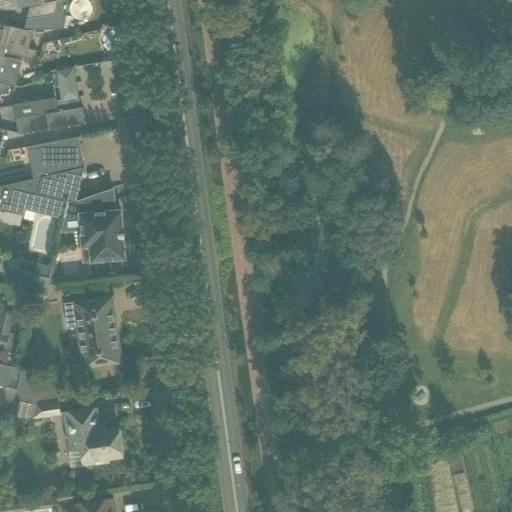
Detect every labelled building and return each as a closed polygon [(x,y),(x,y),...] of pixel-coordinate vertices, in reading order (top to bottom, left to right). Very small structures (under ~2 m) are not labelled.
[(63,28),(63,27),(68,0),(57,0),(54,12),(27,17),(24,29),(0,23),(0,53),(4,55),(5,53),(33,59),(36,50),(27,48),(31,29),(63,28)] [(54,12),(57,0),(50,0),(31,4),(27,17),(54,12)] [(132,23),(133,35),(144,34),(142,22),(132,23)] [(96,30),(58,40),(60,45),(84,39),(98,36),(96,30)] [(5,67),(8,57),(4,57),(4,55),(0,53),(0,82),(9,85),(15,86),(19,71),(5,67)] [(57,73),(61,102),(78,100),(74,70),(57,73)] [(0,94),(7,93),(9,85),(0,82),(0,94)] [(58,111),(56,99),(38,101),(40,114),(47,113),(58,111)] [(82,107),(58,111),(47,113),(40,114),(16,118),(18,133),(56,128),(85,123),(82,107)] [(84,166),(78,136),(59,140),(28,147),(34,177),(84,166)] [(0,208),(26,215),(28,206),(35,208),(38,193),(66,200),(68,200),(76,202),(77,200),(77,198),(84,166),(34,177),(0,185),(0,208)] [(122,230),(121,209),(115,210),(113,188),(77,200),(76,202),(68,200),(65,215),(80,214),(82,246),(90,245),(91,260),(125,258),(124,255),(129,254),(128,241),(123,241),(123,238),(121,238),(121,230),(122,230)] [(112,295),(92,298),(64,302),(67,327),(77,326),(83,368),(121,362),(118,337),(115,337),(112,311),(114,311),(112,295)] [(8,342),(8,328),(0,325),(0,340),(3,341),(8,342)] [(0,385),(6,387),(11,366),(0,363),(0,385)] [(34,404),(41,373),(22,369),(16,396),(19,401),(34,404)] [(60,415),(58,400),(35,403),(32,419),(60,415)] [(97,407),(77,410),(64,412),(69,449),(80,448),(82,466),(109,462),(109,459),(123,457),(119,427),(107,429),(106,422),(99,423),(97,407)] [(114,511),(113,499),(93,501),(63,506),(63,511),(114,511)]
